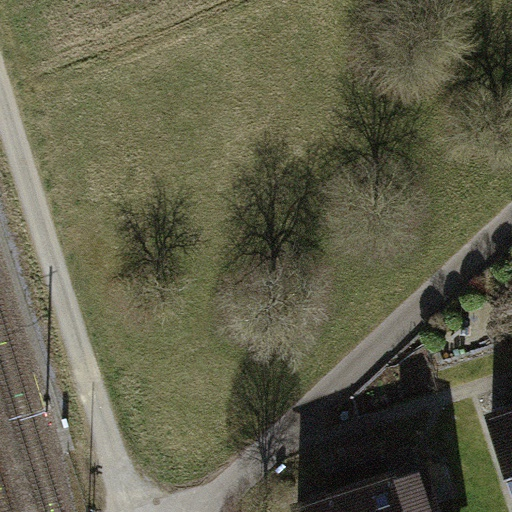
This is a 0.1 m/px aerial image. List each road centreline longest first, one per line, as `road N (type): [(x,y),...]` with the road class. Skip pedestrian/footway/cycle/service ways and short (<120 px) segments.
road 1 (track): [(0,71),(132,511)]
road 2 (track): [(195,511),(511,222)]
